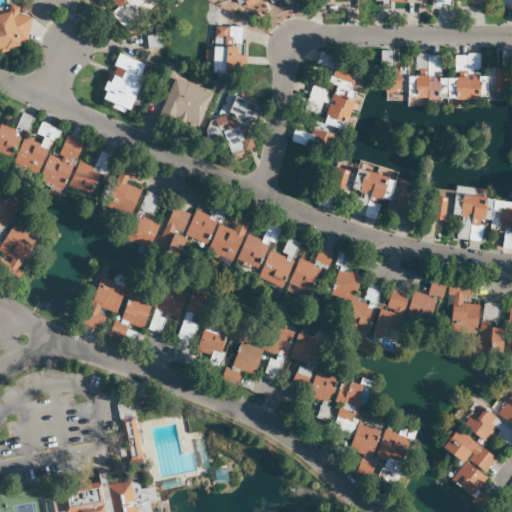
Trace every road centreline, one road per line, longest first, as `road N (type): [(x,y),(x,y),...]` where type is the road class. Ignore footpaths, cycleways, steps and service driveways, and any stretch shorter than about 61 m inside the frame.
road 1 (residential): [(43,99),(343,230),(511,263)]
road 2 (residential): [(0,303),(64,345),(275,427),(374,511)]
road 3 (residential): [(511,34),(289,42),(279,128),(260,194)]
